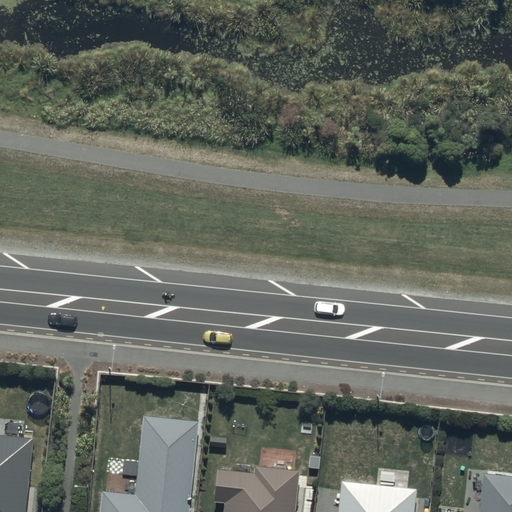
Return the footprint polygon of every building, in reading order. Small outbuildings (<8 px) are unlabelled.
[(187,511),(196,419),(143,414),(136,494),(100,490),(98,511),(187,511)] [(22,511),(30,437),(0,433),(0,511),(22,511)] [(293,511),(298,468),(253,464),(254,471),(216,467),(213,499),(222,500),(221,511),(293,511)] [(511,511),(511,476),(482,474),(478,511),(511,511)] [(411,511),(414,490),(342,482),(338,511),(411,511)]
